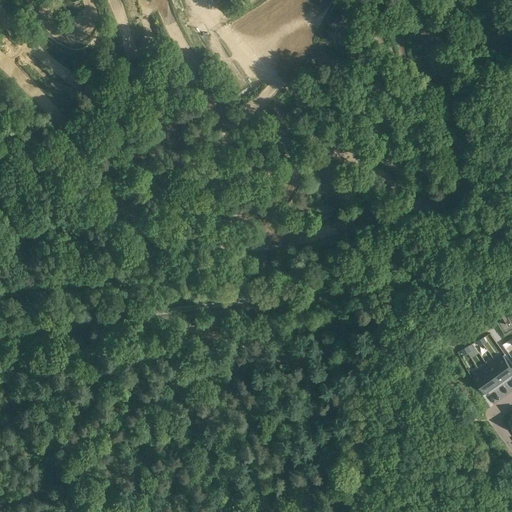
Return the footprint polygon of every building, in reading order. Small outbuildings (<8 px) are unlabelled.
[(511,308),(502,314),(508,326),(511,323),(511,308)] [(509,375),(511,372),(511,363),(505,354),(497,360),(509,375)] [(490,365),(501,381),(509,375),(497,360),(490,365)] [(483,370),(494,386),(501,381),(490,365),(483,370)] [(494,386),(483,370),(475,376),(486,391),(494,386)]
